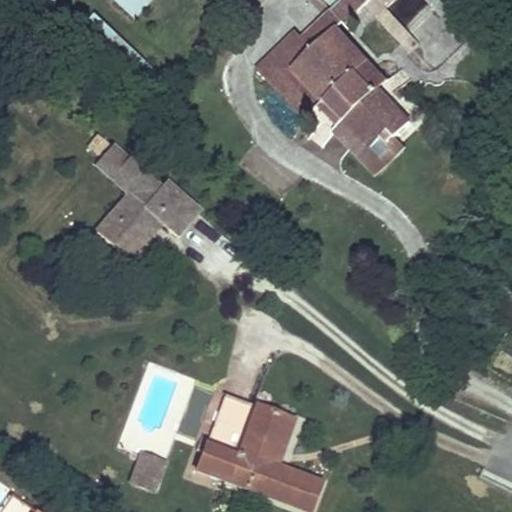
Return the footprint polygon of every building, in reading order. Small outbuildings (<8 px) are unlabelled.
[(115,0),(135,18),(151,0),(115,0)] [(319,0),(329,10),(339,0),(319,0)] [(329,10),(340,22),(363,0),(339,0),(329,10)] [(300,38),(311,50),(334,27),(340,22),(329,10),(300,38)] [(81,32),(154,99),(168,83),(96,16),(81,32)] [(305,121),(319,107),(323,103),(333,113),(339,108),(348,116),(337,126),(379,170),(408,142),(401,135),(416,121),(384,88),(388,83),(334,27),(311,50),(300,38),(294,32),(255,69),(305,121)] [(323,103),(319,107),(337,126),(348,116),(339,108),(333,113),(323,103)] [(101,156),(109,147),(97,136),(89,146),(101,156)] [(130,195),(111,217),(127,231),(120,240),(136,255),(157,230),(154,227),(159,221),(162,224),(177,237),(199,213),(167,186),(163,191),(112,147),(96,165),(130,195)] [(130,261),(136,255),(120,240),(127,231),(111,217),(97,232),(130,261)] [(154,227),(157,230),(162,224),(159,221),(154,227)] [(275,447),(283,450),(293,421),(224,396),(196,472),(304,511),(310,511),(321,484),(276,468),(269,465),(275,447)] [(276,468),(283,450),(275,447),(269,465),(276,468)] [(136,472),(158,480),(163,465),(141,457),(136,472)] [(153,494),(158,480),(136,472),(131,486),(153,494)]
